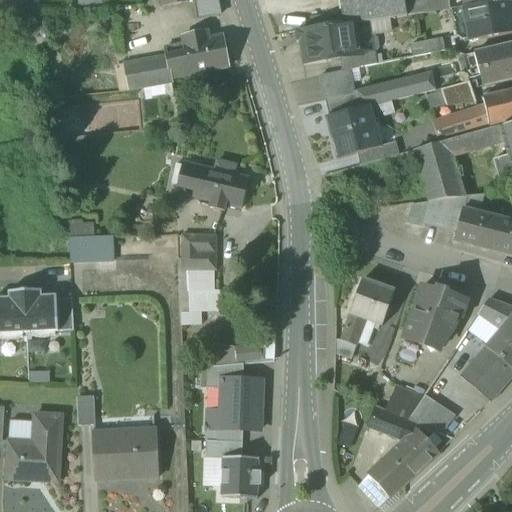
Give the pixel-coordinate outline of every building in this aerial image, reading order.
[(157,0),(159,8),(193,2),(194,2),(193,0),(157,0)] [(193,0),(194,2),(193,2),(197,21),(219,17),(215,0),(193,0)] [(389,20),(406,18),(403,0),(339,0),(343,26),(356,24),(369,22),(389,20)] [(408,0),(411,17),(414,16),(437,14),(449,12),(448,0),(408,0)] [(477,0),(461,0),(463,9),(463,10),(479,8),(477,0)] [(468,35),(469,42),(511,34),(511,6),(511,4),(479,8),(463,10),(468,35)] [(451,11),(456,37),(468,35),(463,10),(463,9),(451,11)] [(309,18),(311,30),(335,27),(333,14),(309,18)] [(34,15),(20,17),(21,33),(35,31),(34,15)] [(369,22),(371,36),(391,34),(389,20),(369,22)] [(369,22),(356,24),(360,56),(374,53),(377,49),(376,40),(371,36),(369,22)] [(360,56),(356,24),(343,26),(335,27),(311,30),(295,33),(296,43),(302,42),(305,66),(326,63),(326,61),(339,59),(360,56)] [(166,58),(170,79),(229,68),(223,37),(206,41),(204,33),(182,37),(183,46),(164,49),(166,58)] [(411,46),(413,58),(444,52),(442,39),(411,46)] [(511,45),(474,54),(483,87),(511,80),(511,45)] [(339,59),(341,73),(358,69),(376,66),(375,54),(374,53),(360,56),(339,59)] [(123,65),(128,92),(143,89),(171,84),(170,79),(166,58),(123,65)] [(128,92),(123,65),(114,67),(119,93),(128,92)] [(320,77),(326,102),(354,96),(348,71),(341,73),(320,77)] [(357,96),(360,110),(391,102),(434,91),(430,74),(357,93),(357,96)] [(468,83),(441,90),(441,92),(445,105),(474,104),(468,83)] [(173,96),(171,84),(143,89),(145,101),(152,100),(152,98),(165,95),(166,97),(173,96)] [(445,105),(441,92),(426,97),(430,110),(445,105)] [(448,120),(452,138),(489,128),(511,121),(511,92),(483,100),(485,108),(448,120)] [(357,96),(354,96),(326,102),(330,118),(360,110),(357,96)] [(368,108),(371,118),(382,116),(383,118),(395,115),(391,102),(368,108)] [(368,108),(360,110),(330,118),(325,119),(337,161),(357,155),(374,150),(374,149),(367,126),(373,125),(371,118),(368,108)] [(434,125),(437,142),(452,138),(448,120),(434,125)] [(508,156),(511,170),(511,126),(499,130),(503,140),(508,156)] [(438,145),(442,160),(452,157),(495,145),(494,143),(503,140),(499,130),(499,128),(453,141),(438,145)] [(357,155),(360,167),(398,156),(395,144),(374,149),(374,150),(357,155)] [(414,152),(418,167),(442,160),(438,145),(437,145),(426,148),(414,152)] [(492,161),(498,181),(511,176),(511,170),(508,156),(492,161)] [(418,167),(428,203),(463,199),(452,157),(442,160),(418,167)] [(209,209),(223,212),(225,206),(240,210),(243,200),(244,200),(247,191),(245,190),(248,180),(233,176),(235,167),(217,162),(214,171),(206,169),(205,170),(188,166),(188,167),(187,171),(183,184),(184,184),(183,187),(183,189),(194,192),(193,198),(198,199),(198,200),(210,203),(209,209)] [(171,184),(183,187),(184,184),(183,184),(187,171),(188,167),(176,165),(171,184)] [(458,231),(511,244),(511,194),(471,198),(463,199),(428,203),(424,223),(425,223),(458,231)] [(424,223),(428,203),(411,206),(405,223),(423,228),(425,223),(424,223)] [(69,240),(94,239),(94,224),(68,225),(69,240)] [(511,244),(458,231),(454,243),(511,257),(511,244)] [(204,271),(214,271),(215,238),(183,237),(182,260),(182,271),(186,271),(204,271)] [(112,262),(112,239),(94,239),(69,240),(70,264),(112,262)] [(186,271),(182,271),(182,260),(178,259),(180,314),(189,314),(188,293),(187,293),(186,271)] [(215,292),(214,271),(204,271),(186,271),(187,293),(188,293),(215,292)] [(375,325),(381,328),(394,293),(362,281),(349,316),(365,322),(375,325)] [(424,344),(440,350),(454,330),(457,319),(460,320),(467,302),(447,295),(447,293),(436,289),(435,293),(422,288),(402,342),(423,349),(424,344)] [(41,291),(24,292),(26,334),(31,334),(31,338),(33,338),(39,339),(47,339),(53,337),(55,337),(55,333),(58,333),(56,301),(56,297),(41,297),(41,291)] [(22,334),(26,334),(24,292),(8,293),(8,299),(0,299),(0,339),(4,341),(14,340),(20,338),(22,338),(22,334)] [(225,292),(215,292),(188,293),(189,314),(201,313),(226,312),(225,292)] [(56,301),(58,333),(73,332),(72,300),(56,301)] [(511,309),(488,301),(478,316),(484,319),(501,331),(511,317),(511,309)] [(189,314),(180,314),(180,327),(202,326),(201,313),(189,314)] [(349,316),(340,342),(349,345),(355,347),(357,342),(365,322),(349,316)] [(464,336),(471,341),(481,325),(481,323),(484,319),(478,316),(464,336)] [(511,317),(501,331),(487,347),(483,351),(460,377),(490,403),(491,404),(511,378),(511,317)] [(501,331),(484,319),(481,323),(481,325),(471,341),(483,351),(487,347),(501,331)] [(365,322),(357,342),(367,346),(375,325),(365,322)] [(462,354),(471,341),(464,336),(455,349),(462,354)] [(27,342),(27,354),(45,353),(44,341),(27,342)] [(345,355),(349,345),(340,342),(336,351),(345,355)] [(237,363),(236,349),(213,344),(215,368),(238,366),(237,363)] [(237,363),(260,361),(260,357),(259,347),(236,349),(237,363)] [(206,390),(221,390),(221,381),(242,381),(243,365),(238,366),(215,368),(207,369),(206,390)] [(49,373),(29,374),(30,385),(50,384),(49,373)] [(242,381),(221,381),(221,390),(220,412),(220,431),(242,431),(259,432),(261,382),(242,381)] [(384,413),(406,422),(422,399),(396,387),(384,413)] [(424,396),(422,399),(406,422),(418,427),(434,403),(424,396)] [(77,399),(78,428),(95,427),(94,398),(77,399)] [(455,418),(434,403),(418,427),(419,427),(441,436),(455,418)] [(367,428),(403,443),(417,431),(417,432),(419,429),(419,427),(418,427),(406,422),(384,413),(375,409),(367,428)] [(220,431),(220,412),(206,412),(206,430),(218,430),(220,431)] [(40,483),(58,484),(60,446),(61,417),(34,416),(34,424),(32,444),(8,443),(6,481),(28,482),(28,480),(40,481),(40,483)] [(9,422),(8,443),(32,444),(34,424),(9,422)] [(242,431),(220,431),(218,430),(218,442),(242,443),(242,431)] [(389,457),(410,480),(438,454),(417,432),(417,431),(403,443),(389,457)] [(94,437),(97,483),(116,482),(115,478),(156,476),(154,435),(94,437)] [(218,442),(206,442),(205,459),(222,460),(222,458),(242,459),(242,443),(218,442)] [(368,476),(369,478),(389,500),(410,480),(389,457),(368,476)] [(242,459),(222,458),(222,460),(221,488),(220,499),(257,500),(257,487),(261,488),(261,473),(258,473),(259,460),(242,459)] [(222,460),(205,459),(204,459),(203,487),(221,488),(222,460)] [(378,509),(389,500),(369,478),(359,488),(378,509)]
